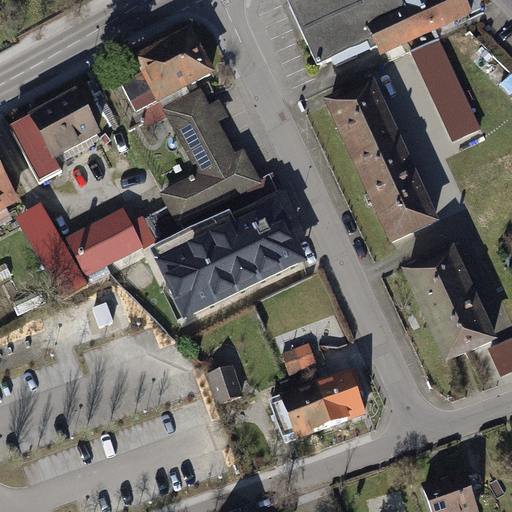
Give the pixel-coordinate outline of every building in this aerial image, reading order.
[(295,0),(292,2),(325,71),(382,44),(387,54),(474,13),(468,0),(295,0)] [(236,155),(204,88),(217,82),(193,32),(146,55),(156,76),(128,90),(141,117),(148,114),(152,123),(171,114),(199,171),(166,187),(182,220),(263,180),(248,149),(236,155)] [(445,41),(415,54),(456,145),(486,132),(445,41)] [(444,217),(372,74),(324,98),(395,241),(444,217)] [(74,92),(39,112),(66,161),(101,141),(74,92)] [(69,166),(66,161),(39,112),(13,126),(44,180),(69,166)] [(0,168),(0,205),(15,198),(0,168)] [(279,200),(157,261),(186,320),(309,260),(279,200)] [(91,279),(90,277),(71,243),(47,202),(22,216),(66,293),(91,279)] [(127,211),(71,243),(90,277),(146,245),(127,211)] [(496,332),(457,248),(407,272),(446,355),(496,332)] [(507,378),(511,375),(511,346),(510,343),(492,354),(507,378)] [(315,346),(286,356),(293,374),(321,363),(315,346)] [(236,366),(214,376),(228,410),(250,400),(236,366)] [(355,370),(313,385),(328,427),(370,412),(355,370)] [(285,442),(328,427),(313,385),(270,400),(285,442)] [(468,471),(427,487),(436,511),(471,511),(482,508),(468,471)]
